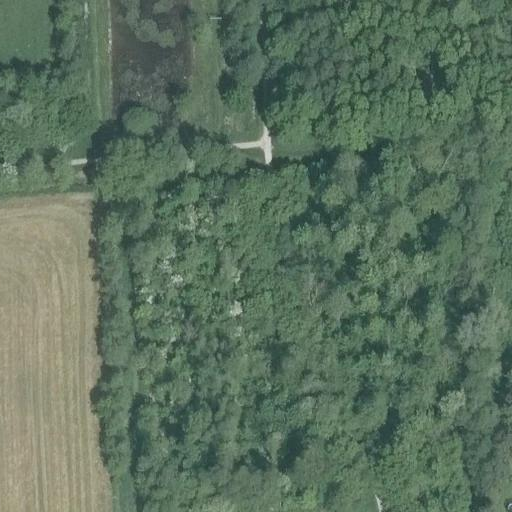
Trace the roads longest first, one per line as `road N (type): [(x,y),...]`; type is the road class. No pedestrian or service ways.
road 1 (unknown): [(132,157),(156,167),(160,178),(131,210),(141,511)]
road 2 (unknown): [(92,0),(98,119),(104,136),(132,157)]
